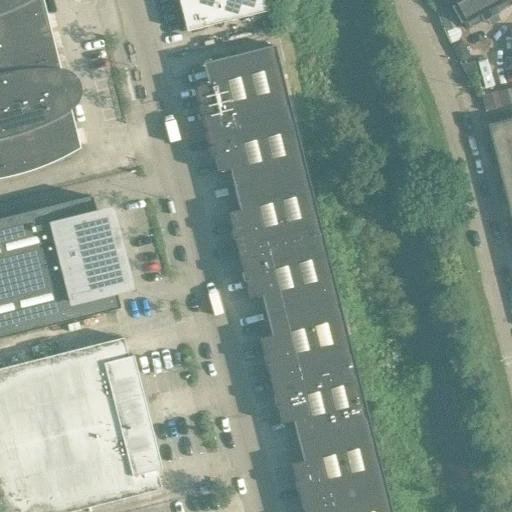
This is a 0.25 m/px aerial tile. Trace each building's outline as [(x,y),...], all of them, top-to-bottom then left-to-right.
[(0,0),(0,52),(52,40),(42,0),(0,0)] [(177,0),(186,32),(265,12),(261,0),(177,0)] [(451,0),(463,28),(511,6),(511,5),(509,0),(451,0)] [(449,4),(436,9),(450,43),(457,41),(452,30),(459,27),(449,4)] [(0,110),(66,94),(52,40),(0,52),(0,110)] [(195,87),(206,130),(289,109),(273,45),(202,64),(207,84),(195,87)] [(475,62),(461,65),(467,75),(477,73),(475,62)] [(511,88),(499,92),(503,107),(511,105),(511,88)] [(79,149),(66,94),(0,110),(0,154),(6,178),(13,176),(23,173),(32,170),(42,167),(51,163),(60,159),(70,154),(79,149)] [(493,94),(482,96),(486,112),(497,109),(493,94)] [(289,109),(206,130),(217,173),(228,170),(233,190),(305,171),(289,109)] [(511,119),(490,125),(494,145),(511,140),(511,119)] [(511,140),(494,145),(499,163),(511,159),(511,140)] [(511,159),(499,163),(504,182),(511,179),(511,159)] [(305,171),(233,190),(238,210),(227,213),(238,256),(321,235),(305,171)] [(0,338),(119,309),(115,290),(123,288),(122,287),(120,287),(102,215),(104,214),(104,212),(96,215),(91,196),(0,218),(0,338)] [(321,235),(238,256),(248,298),(260,295),(265,316),(337,297),(321,235)] [(337,297),(265,316),(270,336),(258,339),(269,381),(352,360),(337,297)] [(0,510),(0,511),(69,511),(160,489),(155,470),(160,469),(154,465),(128,362),(132,356),(127,357),(122,338),(0,368),(0,510)] [(352,360),(269,381),(280,424),(292,421),(297,441),(368,424),(352,360)] [(368,424),(297,441),(302,461),(290,464),(301,507),(384,486),(368,424)] [(390,511),(384,486),(301,507),(302,511),(390,511)]
